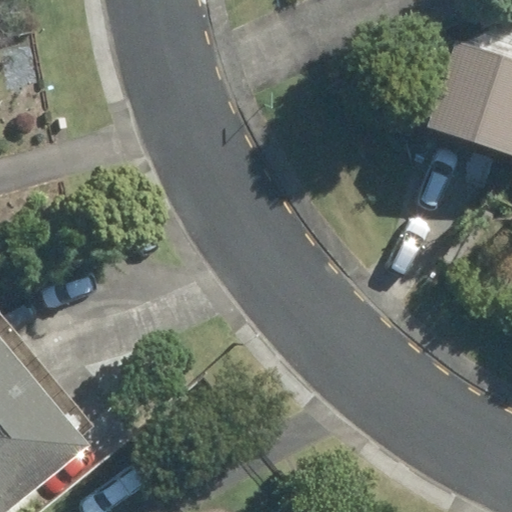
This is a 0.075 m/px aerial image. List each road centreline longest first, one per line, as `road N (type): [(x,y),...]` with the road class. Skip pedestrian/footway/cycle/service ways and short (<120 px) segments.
road 1 (residential): [(158,0),(219,186),(284,281),(361,360),(511,460)]
road 2 (unknown): [(344,0),(228,49)]
